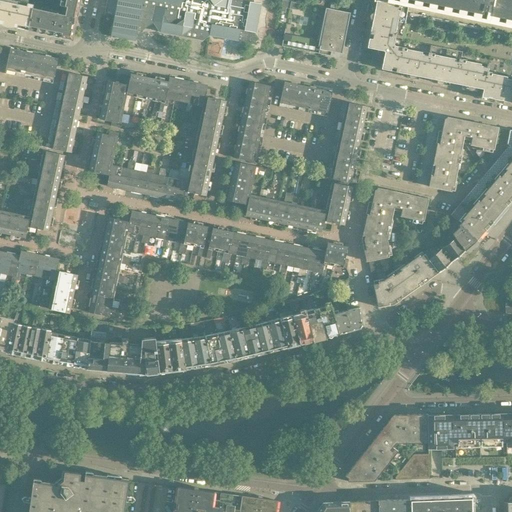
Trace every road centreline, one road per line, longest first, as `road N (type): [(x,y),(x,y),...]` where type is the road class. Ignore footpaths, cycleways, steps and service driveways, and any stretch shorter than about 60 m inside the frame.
road 1 (residential): [(374,341),(174,387),(94,387),(0,366)]
road 2 (residential): [(322,482),(340,492),(492,486),(492,511)]
road 3 (residential): [(371,179),(456,198),(498,149),(508,114)]
road 4 (residential): [(140,469),(313,494)]
road 5 (residential): [(211,219),(242,70)]
road 6 (residential): [(211,219),(318,242),(332,233),(353,237)]
road 7 (residential): [(64,190),(83,156),(103,50)]
road 8 (residential): [(242,70),(103,50)]
road 9 (residential): [(384,398),(511,399)]
